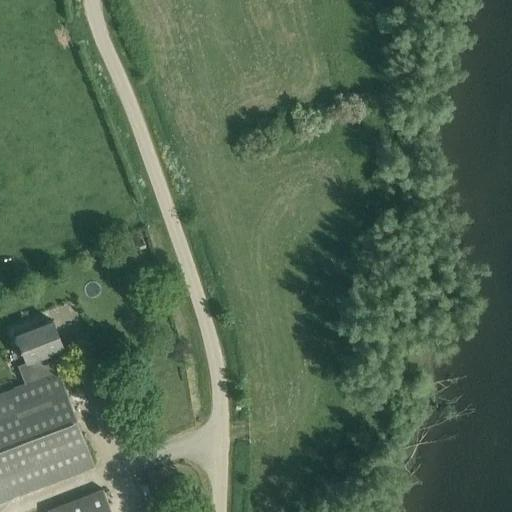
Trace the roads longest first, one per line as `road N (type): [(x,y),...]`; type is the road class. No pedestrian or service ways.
road 1 (unclassified): [(218,511),(219,382),(208,327),(94,0)]
road 2 (track): [(7,511),(219,440)]
